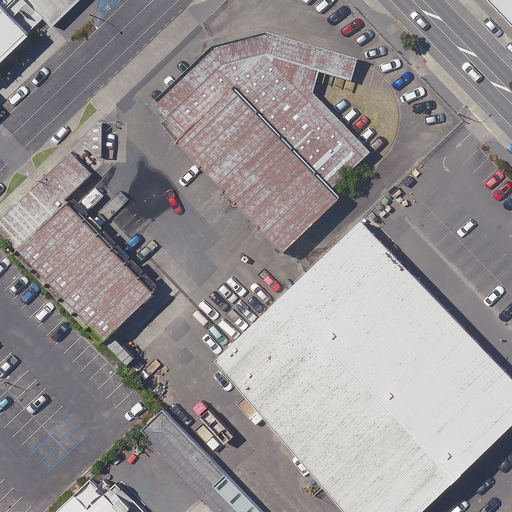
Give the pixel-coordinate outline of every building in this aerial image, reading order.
[(51,29),(81,0),(0,0),(0,7),(3,10),(14,0),(21,0),(42,21),(51,29)] [(0,65),(30,36),(28,34),(42,21),(21,0),(14,0),(3,10),(0,7),(0,65)] [(511,0),(456,0),(511,59),(511,0)] [(350,165),(241,50),(143,141),(263,268),(323,212),(312,200),(350,165)] [(81,192),(59,168),(0,223),(0,264),(81,351),(132,303),(52,218),(81,192)] [(409,511),(511,412),(511,384),(362,226),(217,366),(342,511),(409,511)] [(224,511),(142,424),(118,447),(178,511),(224,511)] [(88,511),(66,488),(40,511),(88,511)]
